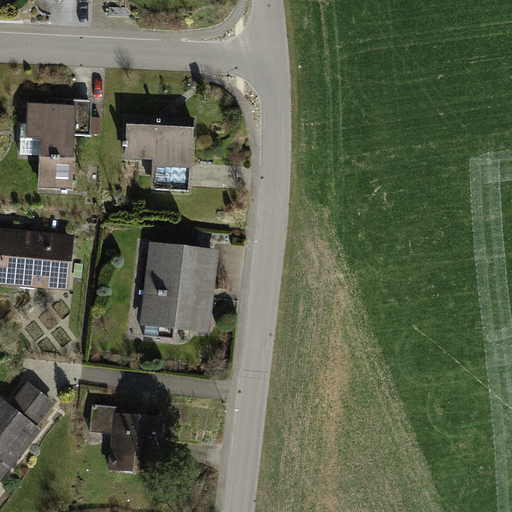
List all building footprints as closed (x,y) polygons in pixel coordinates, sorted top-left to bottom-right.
[(89,100),(32,95),(29,133),(48,135),(44,184),(81,187),(89,100)] [(205,109),(135,106),(133,155),(158,156),(156,192),(201,194),(205,109)] [(75,235),(0,227),(0,284),(70,291),(75,235)] [(211,333),(219,251),(151,244),(142,326),(211,333)] [(0,395),(0,481),(41,429),(37,426),(55,403),(29,383),(12,405),(0,395)] [(93,405),(91,432),(114,434),(111,468),(159,472),(164,418),(118,414),(119,407),(93,405)]
